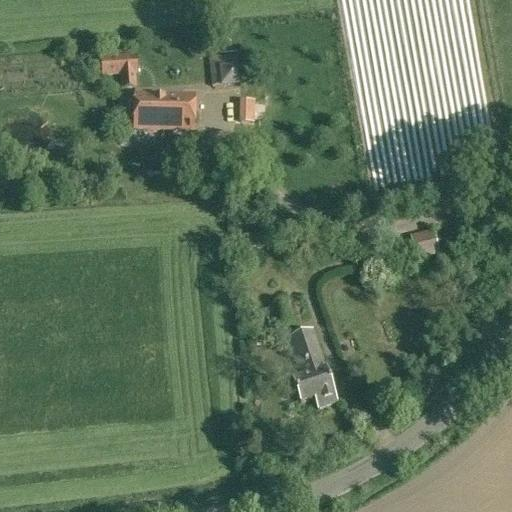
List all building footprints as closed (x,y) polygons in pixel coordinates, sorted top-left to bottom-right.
[(121,89),(137,88),(135,55),(99,57),(101,77),(121,76),(121,89)] [(221,86),(222,88),(243,86),(242,83),(250,83),(248,56),(209,59),(211,87),(221,86)] [(134,130),(193,132),(194,98),(135,96),(134,130)] [(238,122),(254,124),(261,122),(261,106),(256,103),(239,103),(238,122)] [(432,231),(410,237),(416,261),(438,255),(432,231)] [(240,235),(242,251),(265,249),(263,233),(240,235)] [(278,318),(280,324),(292,321),(287,300),(272,304),(273,306),(270,307),(273,320),(278,318)] [(314,400),(317,410),(336,404),(325,371),(324,371),(311,332),(288,340),(301,379),(292,382),(299,405),(314,400)]
